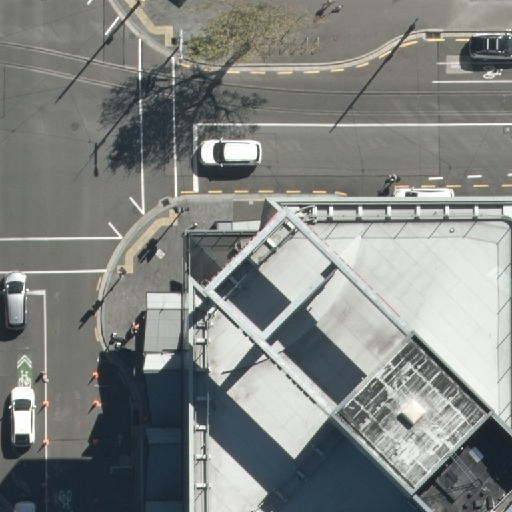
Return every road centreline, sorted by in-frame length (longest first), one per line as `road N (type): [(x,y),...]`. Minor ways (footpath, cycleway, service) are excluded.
road 1 (tertiary): [(46,125),(511,123)]
road 2 (tertiary): [(46,125),(48,511)]
road 3 (tertiary): [(45,0),(46,125)]
